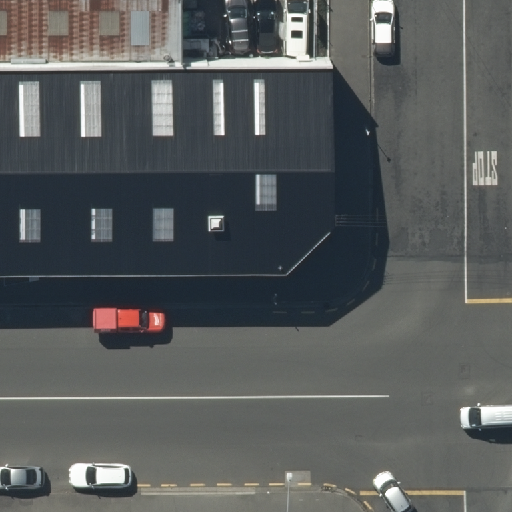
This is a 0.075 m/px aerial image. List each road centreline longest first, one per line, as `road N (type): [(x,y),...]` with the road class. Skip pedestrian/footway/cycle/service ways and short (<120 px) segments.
road 1 (tertiary): [(466,395),(0,398)]
road 2 (residential): [(464,0),(466,395)]
